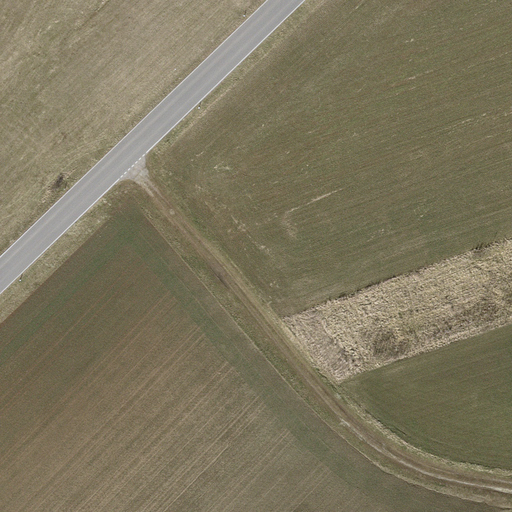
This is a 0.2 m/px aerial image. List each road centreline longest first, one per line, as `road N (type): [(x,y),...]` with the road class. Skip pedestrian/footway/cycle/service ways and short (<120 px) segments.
road 1 (track): [(511,488),(416,463),(357,425),(126,154)]
road 2 (tertiary): [(0,276),(288,0)]
